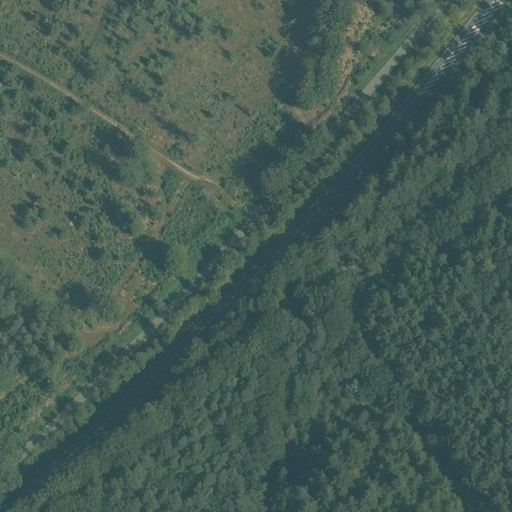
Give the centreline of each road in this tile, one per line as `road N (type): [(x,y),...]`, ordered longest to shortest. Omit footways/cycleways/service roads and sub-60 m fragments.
road 1 (unclassified): [(0,469),(184,295),(440,0)]
road 2 (primary): [(252,277),(343,188),(509,0)]
road 3 (primary): [(489,0),(252,277)]
road 4 (primary): [(8,511),(252,277)]
road 5 (track): [(0,395),(76,352),(129,307),(157,229),(162,157)]
road 6 (track): [(256,213),(0,56)]
road 7 (unclassified): [(324,300),(337,276),(511,145)]
